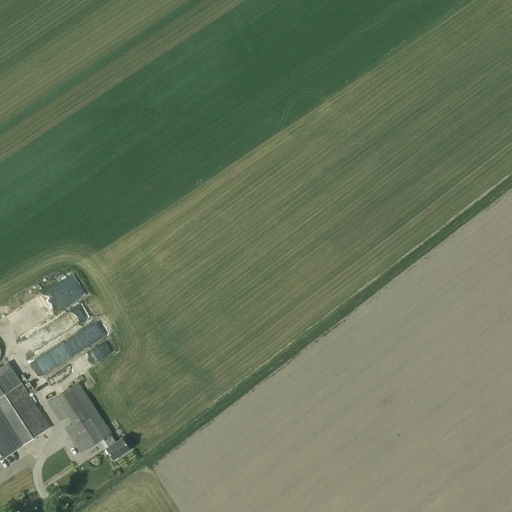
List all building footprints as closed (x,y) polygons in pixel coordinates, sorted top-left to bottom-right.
[(47,287),(57,308),(86,295),(77,274),(47,287)] [(101,339),(94,326),(53,349),(49,342),(88,320),(80,307),(22,340),(41,373),(101,339)] [(91,365),(112,355),(107,344),(86,353),(91,365)] [(0,459),(51,427),(22,383),(8,362),(0,367),(0,459)] [(84,391),(79,383),(79,382),(47,403),(60,422),(67,417),(71,424),(64,429),(80,454),(103,439),(108,447),(105,449),(112,460),(129,449),(122,438),(116,442),(110,434),(112,433),(106,425),(84,391)]
